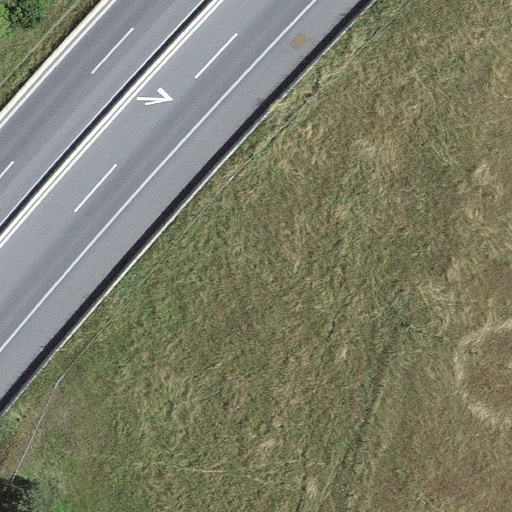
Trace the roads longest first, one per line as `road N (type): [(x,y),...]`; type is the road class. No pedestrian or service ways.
road 1 (trunk): [(0,300),(269,0)]
road 2 (trunk): [(160,0),(0,177)]
